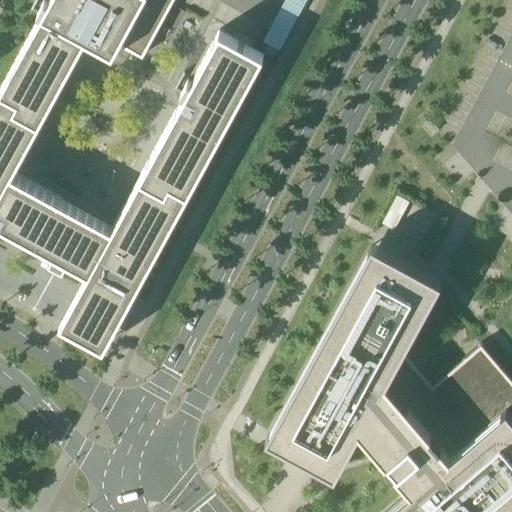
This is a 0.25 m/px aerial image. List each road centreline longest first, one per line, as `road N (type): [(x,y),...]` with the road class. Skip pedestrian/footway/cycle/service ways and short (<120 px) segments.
road 1 (tertiary): [(180,456),(194,413),(419,0)]
road 2 (tertiary): [(375,0),(142,432)]
road 3 (unclassified): [(142,432),(60,358),(0,324)]
road 4 (unclassified): [(0,376),(81,451),(121,476)]
